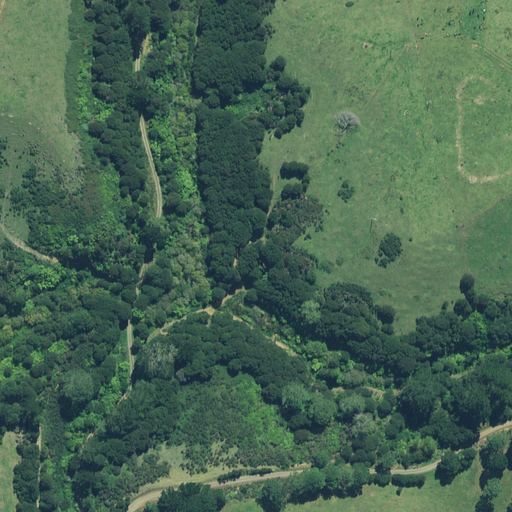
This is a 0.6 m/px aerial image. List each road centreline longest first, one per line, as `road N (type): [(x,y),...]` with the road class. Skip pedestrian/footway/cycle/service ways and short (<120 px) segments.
road 1 (unclassified): [(511,423),(433,458),(269,471),(121,511)]
road 2 (track): [(49,511),(38,497),(40,404),(21,372),(0,380)]
